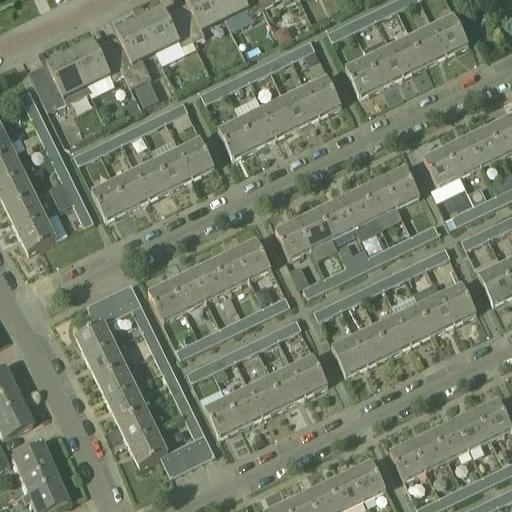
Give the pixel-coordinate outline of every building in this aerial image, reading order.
[(225,27),(212,0),(188,0),(184,2),(187,8),(178,13),(193,47),(205,42),(203,37),(225,27)] [(257,0),(212,0),(225,27),(247,16),(249,20),(264,13),(257,0)] [(278,0),(257,0),(264,13),(274,8),(272,3),(278,0)] [(397,17),(419,7),(415,0),(409,0),(393,8),(397,17)] [(376,27),(397,17),(393,8),(372,18),(376,27)] [(178,13),(166,19),(163,13),(139,24),(156,60),(178,50),(188,70),(201,64),(193,47),(178,13)] [(354,38),(376,27),(372,18),(350,29),(354,38)] [(446,62),(468,52),(454,22),(432,33),(446,62)] [(150,83),(142,67),(156,60),(139,24),(115,36),(118,42),(108,47),(123,81),(129,93),(150,83)] [(332,49),(354,38),(350,29),(327,40),(332,49)] [(446,62),(432,33),(410,43),(425,73),(446,62)] [(425,73),(410,43),(389,54),(403,83),(425,73)] [(108,47),(97,53),(94,46),(70,58),(87,93),(110,82),(112,86),(123,81),(108,47)] [(292,68),(303,63),(314,58),(310,48),(288,59),(292,68)] [(403,83),(389,54),(367,64),(382,94),(403,83)] [(87,93),(70,58),(46,69),(49,76),(39,81),(54,114),(66,108),(64,104),(87,93)] [(314,58),(303,63),(309,74),(320,69),(314,58)] [(271,79),(292,68),(288,59),(266,69),(271,79)] [(382,94),(367,64),(345,75),(360,105),(382,94)] [(271,79),(266,69),(245,80),(249,89),(271,79)] [(227,100),(249,89),(245,80),(223,90),(227,100)] [(319,124),(342,113),(327,84),(305,94),(319,124)] [(205,110),(227,100),(223,90),(200,102),(205,110)] [(319,124),(305,94),(284,105),(298,134),(319,124)] [(19,103),(30,125),(40,121),(30,99),(19,103)] [(298,134),(284,105),(262,116),(276,145),(298,134)] [(166,130),(187,120),(183,110),(162,120),(166,130)] [(276,145),(262,116),(240,126),(255,155),(276,145)] [(145,140),(166,130),(162,120),(140,131),(145,140)] [(51,142),(40,121),(30,125),(41,147),(51,142)] [(511,159),(511,126),(510,123),(489,133),(503,163),(511,159)] [(255,155),(240,126),(218,137),(233,166),(255,155)] [(123,150),(145,140),(140,131),(119,141),(123,150)] [(503,163),(489,133),(467,144),(482,174),(503,163)] [(0,166),(15,159),(5,138),(0,140),(0,166)] [(102,161),(123,150),(119,141),(97,152),(102,161)] [(41,147),(51,168),(61,164),(51,142),(41,147)] [(482,174),(467,144),(446,154),(460,184),(482,174)] [(193,185),(215,174),(201,145),(179,156),(193,185)] [(102,161),(97,152),(73,163),(78,172),(102,161)] [(460,184),(446,154),(423,165),(438,195),(460,184)] [(193,185),(179,156),(158,167),(172,195),(193,185)] [(15,159),(0,166),(0,193),(25,181),(15,159)] [(71,185),(61,164),(51,168),(62,190),(71,185)] [(172,195),(158,167),(136,177),(150,206),(172,195)] [(397,215),(419,204),(405,174),(383,185),(397,215)] [(150,206),(136,177),(114,187),(129,216),(150,206)] [(36,202),(25,181),(0,193),(0,204),(6,217),(36,202)] [(82,206),(71,185),(62,190),(72,211),(82,206)] [(397,215),(383,185),(361,195),(376,225),(397,215)] [(129,216),(114,187),(92,198),(106,227),(129,216)] [(478,222),(500,211),(496,202),(487,207),(481,194),(469,200),(465,193),(465,194),(478,222)] [(455,233),(478,222),(465,194),(455,199),(464,217),(451,224),(455,233)] [(511,194),(496,202),(500,211),(511,205),(511,194)] [(376,225),(361,195),(340,206),(354,236),(376,225)] [(36,202),(6,217),(17,238),(46,224),(36,202)] [(83,234),(93,229),(82,206),(72,211),(83,234)] [(354,236),(340,206),(318,216),(333,246),(354,236)] [(333,246),(318,216),(297,227),(312,256),(333,246)] [(57,246),(46,224),(17,238),(27,260),(57,246)] [(511,235),(506,226),(484,236),(489,245),(511,235)] [(312,256),(297,227),(275,237),(290,267),(312,256)] [(410,243),(415,253),(438,242),(433,232),(410,243)] [(465,257),(489,245),(484,236),(461,248),(465,257)] [(394,263),(415,253),(410,243),(389,253),(394,263)] [(249,287),(271,276),(257,246),(235,257),(249,287)] [(373,273),(394,263),(389,253),(368,263),(373,273)] [(428,275),(448,265),(444,256),(423,266),(428,275)] [(249,287),(235,257),(213,267),(228,297),(249,287)] [(351,284),(373,273),(368,263),(346,273),(351,284)] [(406,285),(428,275),(423,266),(402,276),(406,285)] [(511,266),(501,272),(511,293),(511,266)] [(228,297),(213,267),(192,278),(206,307),(228,297)] [(511,302),(511,293),(501,272),(479,282),(493,312),(511,302)] [(325,284),(330,294),(351,284),(346,273),(325,284)] [(384,296),(406,285),(402,276),(380,287),(384,296)] [(206,307),(192,278),(170,288),(185,318),(206,307)] [(307,305),(330,294),(325,284),(302,295),(307,305)] [(363,306),(384,296),(380,287),(358,297),(363,306)] [(185,318),(170,288),(148,298),(163,328),(185,318)] [(455,330),(477,319),(463,290),(440,301),(455,330)] [(119,297),(129,319),(131,318),(140,313),(130,292),(119,297)] [(108,303),(118,324),(129,319),(119,297),(108,303)] [(363,306),(358,297),(337,307),(341,317),(363,306)] [(455,330),(440,301),(419,311),(433,341),(455,330)] [(97,308),(107,329),(118,324),(108,303),(97,308)] [(263,315),(267,324),(289,314),(285,304),(263,315)] [(318,328),(341,317),(337,307),(313,319),(318,328)] [(107,329),(97,308),(85,314),(96,334),(105,329),(106,330),(107,329)] [(433,341),(419,311),(397,322),(411,351),(433,341)] [(151,334),(140,313),(131,318),(141,339),(151,334)] [(246,334),(267,324),(263,315),(241,325),(246,334)] [(411,351),(397,322),(375,332),(390,362),(411,351)] [(224,345),(246,334),(241,325),(220,336),(224,345)] [(279,347),(301,336),(296,327),(275,337),(279,347)] [(116,351),(106,330),(105,329),(96,334),(76,343),(87,365),(116,351)] [(390,362),(375,332),(354,343),(368,372),(390,362)] [(161,356),(151,334),(141,339),(152,360),(161,356)] [(203,355),(224,345),(220,336),(198,346),(203,355)] [(258,357),(279,347),(275,337),(253,348),(258,357)] [(368,372),(354,343),(332,354),(346,383),(368,372)] [(203,355),(198,346),(175,357),(180,366),(203,355)] [(258,357),(253,348),(232,358),(236,368),(258,357)] [(116,351),(87,365),(97,387),(126,373),(116,351)] [(152,360),(162,382),(172,377),(161,356),(152,360)] [(214,378),(236,368),(232,358),(210,369),(214,378)] [(306,403),(328,392),(314,362),(292,373),(306,403)] [(214,378),(210,369),(187,380),(191,390),(214,378)] [(137,394),(126,373),(97,387),(107,408),(137,394)] [(306,403),(292,373),(270,384),(285,413),(306,403)] [(0,376),(0,418),(6,415),(1,405),(15,398),(4,375),(0,376)] [(182,398),(172,377),(162,382),(173,403),(182,398)] [(285,413),(270,384),(249,394),(263,423),(285,413)] [(147,416),(137,394),(107,408),(118,430),(147,416)] [(263,423),(249,394),(227,404),(241,434),(263,423)] [(0,444),(1,446),(32,431),(15,398),(1,405),(6,415),(0,418),(0,444)] [(193,420),(182,398),(173,403),(183,424),(193,420)] [(241,434),(227,404),(205,415),(219,445),(241,434)] [(491,448),(511,437),(511,434),(499,407),(477,418),(491,448)] [(157,437),(147,416),(118,430),(128,451),(157,437)] [(491,448),(477,418),(455,428),(470,458),(491,448)] [(204,442),(193,420),(183,424),(194,447),(204,442)] [(470,458),(455,428),(434,438),(448,468),(470,458)] [(139,473),(159,463),(168,459),(157,437),(128,451),(139,473)] [(448,468),(434,438),(412,449),(426,479),(448,468)] [(204,442),(194,447),(193,447),(203,469),(214,463),(204,442)] [(203,469),(193,447),(182,452),(192,474),(203,469)] [(426,479),(412,449),(390,459),(404,489),(426,479)] [(9,464),(24,499),(42,492),(36,481),(52,474),(41,450),(9,464)] [(192,474),(182,452),(171,458),(181,479),(192,474)] [(0,475),(8,472),(1,457),(0,457),(0,475)] [(181,479),(171,458),(168,459),(159,463),(170,485),(181,479)] [(364,509),(387,498),(373,469),(350,479),(364,509)] [(511,469),(503,473),(508,483),(511,481),(511,469)] [(486,493),(508,483),(503,473),(482,484),(486,493)] [(29,511),(61,511),(67,510),(52,474),(36,481),(42,492),(24,499),(29,511)] [(357,511),(364,509),(350,479),(329,490),(339,511),(357,511)] [(460,494),(465,504),(486,493),(482,484),(460,494)] [(339,511),(329,490),(307,500),(312,511),(339,511)] [(442,511),(447,511),(465,504),(460,494),(439,504),(442,511)] [(496,511),(500,511),(511,506),(511,494),(493,504),(496,511)] [(312,511),(307,500),(285,510),(286,511),(312,511)]
